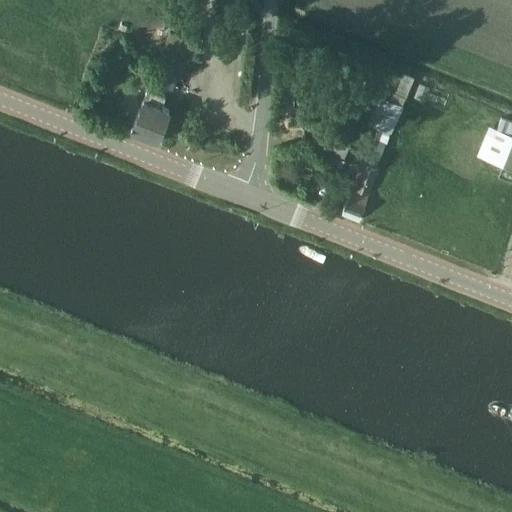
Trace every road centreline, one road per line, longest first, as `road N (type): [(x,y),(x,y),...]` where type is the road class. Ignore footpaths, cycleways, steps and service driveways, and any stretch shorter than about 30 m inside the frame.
road 1 (tertiary): [(511,300),(245,194)]
road 2 (tertiary): [(245,194),(0,97)]
road 3 (unclassified): [(245,194),(255,164),(270,0)]
